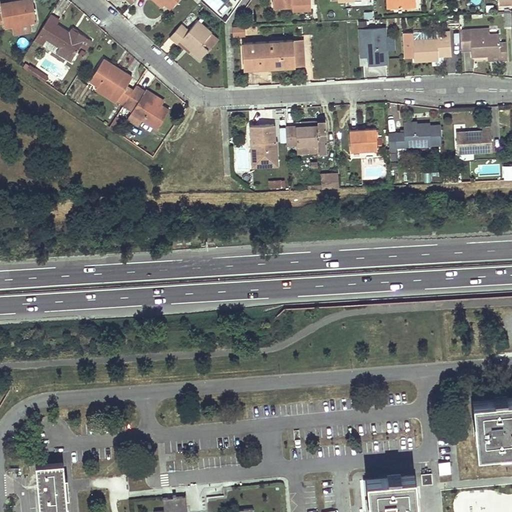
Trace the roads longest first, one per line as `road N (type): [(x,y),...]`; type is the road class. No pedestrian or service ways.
road 1 (residential): [(511,363),(48,399),(19,410),(0,440)]
road 2 (trunk): [(0,305),(511,275)]
road 3 (trunk): [(511,251),(0,280)]
road 4 (residential): [(88,0),(203,97),(511,91)]
